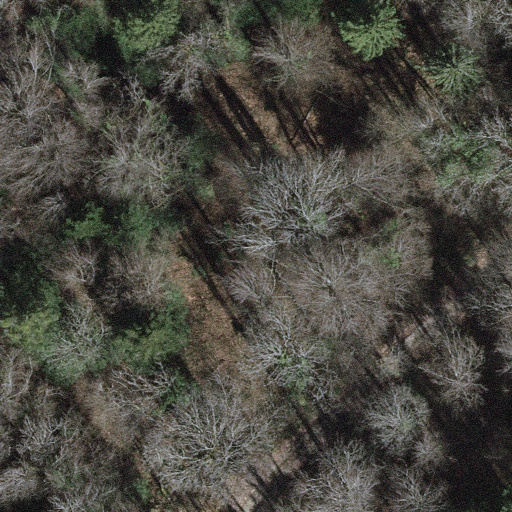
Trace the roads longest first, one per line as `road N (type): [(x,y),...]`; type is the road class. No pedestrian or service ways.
road 1 (track): [(273,511),(316,456),(511,253)]
road 2 (track): [(221,0),(0,123)]
